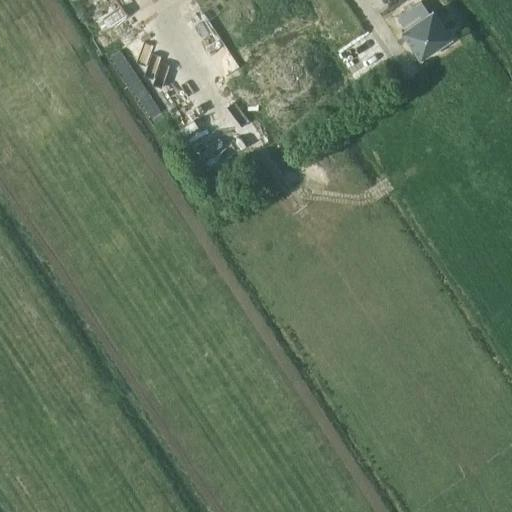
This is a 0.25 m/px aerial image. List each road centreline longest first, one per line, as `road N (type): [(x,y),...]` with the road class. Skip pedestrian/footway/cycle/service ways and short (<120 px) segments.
road 1 (track): [(303,215),(293,200),(363,200),(511,96)]
road 2 (track): [(293,200),(160,0)]
